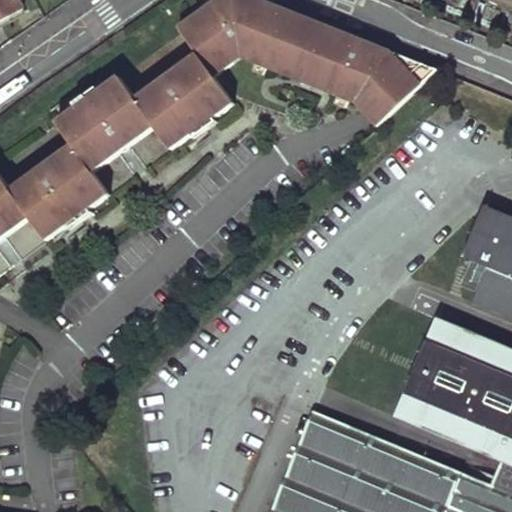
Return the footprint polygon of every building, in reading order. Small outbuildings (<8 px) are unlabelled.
[(6,25),(24,14),(16,0),(0,0),(0,20),(3,19),(6,25)] [(258,0),(218,0),(180,28),(200,55),(138,100),(121,77),(101,91),(106,97),(84,113),(79,107),(58,122),(75,145),(13,190),(0,171),(0,240),(32,217),(48,240),(70,225),(65,218),(86,204),(90,210),(112,195),(95,172),(158,128),(174,150),(193,137),(189,131),(210,115),(215,121),(237,106),(216,78),(237,64),(232,57),(240,52),(244,58),(359,103),(379,128),(427,84),(398,55),(393,54),(258,0)] [(232,57),(237,64),(244,58),(240,52),(232,57)] [(439,72),(398,55),(427,84),(439,72)] [(101,91),(79,107),(84,113),(106,97),(101,91)] [(189,131),(193,137),(215,121),(210,115),(189,131)] [(65,218),(70,225),(90,210),(86,204),(65,218)] [(511,351),(435,320),(396,416),(501,458),(511,462),(511,218),(481,206),(460,258),(485,268),(471,303),(511,319),(511,351)] [(490,483),(311,410),(269,511),(511,511),(511,462),(501,458),(490,483)]
